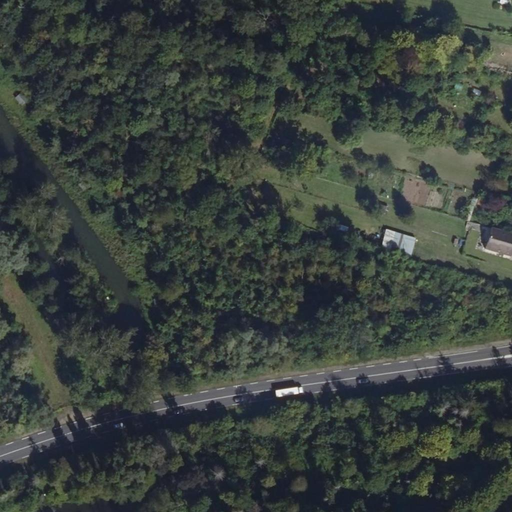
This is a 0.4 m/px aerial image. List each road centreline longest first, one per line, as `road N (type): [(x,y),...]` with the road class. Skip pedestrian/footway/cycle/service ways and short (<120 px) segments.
road 1 (primary): [(0,456),(155,410),(444,365)]
road 2 (track): [(328,0),(251,165)]
